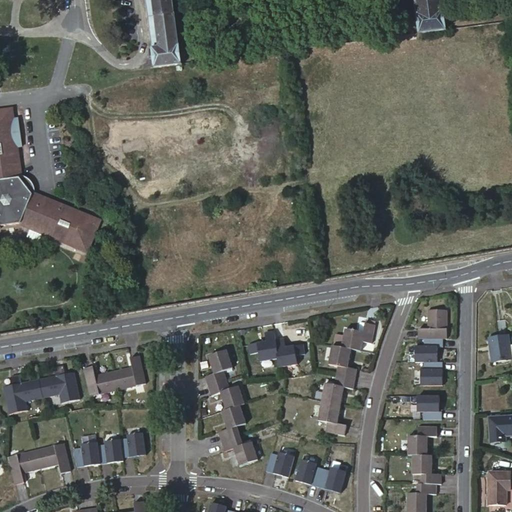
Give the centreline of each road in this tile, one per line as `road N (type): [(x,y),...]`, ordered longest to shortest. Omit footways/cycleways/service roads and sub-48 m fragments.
road 1 (track): [(88,88),(94,156),(136,205),(149,206),(388,168),(412,157),(474,94),(511,69)]
road 2 (residential): [(464,511),(469,272)]
road 3 (residential): [(365,511),(368,431),(410,284)]
road 4 (unclassified): [(410,284),(354,286),(181,318)]
road 5 (unclassified): [(181,318),(0,346)]
road 6 (residential): [(15,511),(108,483),(177,479)]
road 7 (residential): [(177,479),(181,318)]
road 8 (residential): [(177,479),(270,491),(321,511)]
